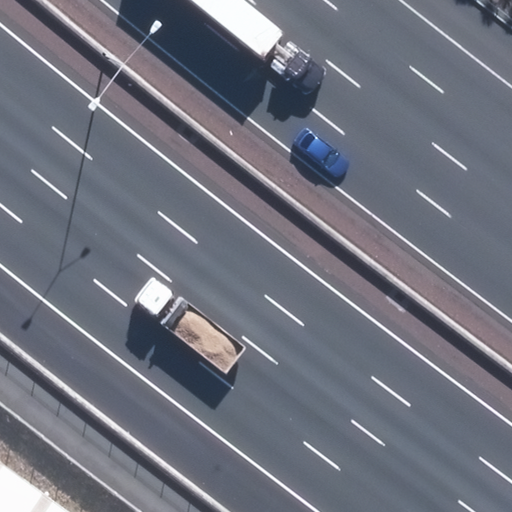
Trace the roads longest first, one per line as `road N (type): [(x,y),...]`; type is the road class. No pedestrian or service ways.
road 1 (motorway): [(484,511),(0,141)]
road 2 (motorway): [(255,0),(511,193)]
